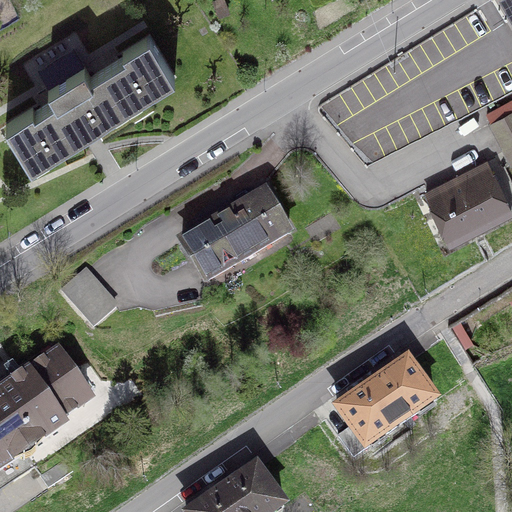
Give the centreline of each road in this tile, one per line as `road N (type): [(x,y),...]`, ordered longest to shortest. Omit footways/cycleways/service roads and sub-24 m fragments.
road 1 (residential): [(447,0),(0,272)]
road 2 (residential): [(140,511),(511,263)]
road 3 (track): [(502,511),(495,419),(465,362)]
